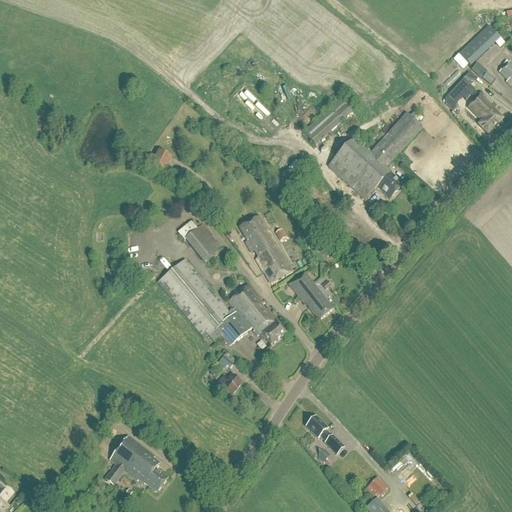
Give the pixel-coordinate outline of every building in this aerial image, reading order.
[(463,25),(453,33),(456,37),(466,29),(463,25)] [(500,49),(504,45),(488,28),(453,61),(463,72),(468,67),(470,69),(496,45),(500,49)] [(442,58),(436,62),(444,73),(449,70),(442,58)] [(481,81),(482,81),(487,74),(477,66),(476,65),(471,72),(481,81)] [(506,70),(500,75),(509,83),(507,85),(511,90),(511,66),(510,65),(510,66),(506,70)] [(438,72),(424,84),(428,90),(442,77),(438,72)] [(496,81),(487,74),(482,81),(491,88),(496,81)] [(454,108),(462,99),(465,102),(470,97),(475,102),(468,110),(482,124),(479,127),(489,136),(503,121),(489,107),(492,105),(482,95),(479,98),(474,93),(475,92),(470,88),(470,87),(463,80),(453,91),(454,91),(446,99),(444,100),(444,105),(452,113),(456,109),(454,108)] [(303,134),(316,148),(355,112),(343,99),(303,134)] [(423,121),(415,114),(410,118),(407,115),(371,155),(355,140),(328,169),(366,202),(377,190),(391,202),(404,187),(390,175),(391,174),(387,170),(423,129),(419,126),(423,121)] [(150,167),(164,175),(169,166),(155,159),(150,167)] [(245,242),(252,255),(254,254),(257,260),(256,261),(271,287),(293,274),(269,234),(268,235),(259,220),(241,231),(247,241),(245,242)] [(203,227),(197,232),(191,225),(178,235),(185,243),(185,242),(204,266),(207,264),(223,251),(209,234),(203,227)] [(167,245),(173,240),(192,263),(198,259),(171,227),(160,236),(167,245)] [(286,241),(281,233),(275,236),(280,244),(286,241)] [(332,242),(340,249),(344,244),(336,237),(332,242)] [(307,246),(325,259),(331,251),(314,238),(307,246)] [(219,266),(225,263),(222,256),(216,259),(219,266)] [(157,285),(192,326),(205,342),(209,338),(214,344),(221,339),(230,350),(253,331),(255,334),(254,335),(258,340),(261,337),(272,349),(288,335),(267,310),(264,312),(261,307),(263,305),(249,288),(229,304),(235,311),(230,315),(205,286),(186,262),(157,285)] [(333,311),(305,275),(296,283),(295,282),(289,287),(304,306),(305,305),(309,310),(308,310),(319,323),(333,311)] [(325,292),(331,288),(328,283),(322,288),(325,292)] [(218,365),(221,367),(228,373),(236,363),(226,356),(218,365)] [(210,376),(215,372),(207,363),(202,368),(210,376)] [(232,398),(242,386),(232,378),(228,383),(224,380),(218,387),(232,398)] [(320,439),(325,445),(324,446),(337,458),(345,450),(333,438),(332,439),(326,433),(328,431),(327,430),(327,429),(325,426),(323,427),(316,419),(312,423),(310,423),(306,427),(307,428),(306,429),(318,441),(320,439)] [(145,439),(151,431),(142,424),(136,432),(145,439)] [(299,434),(298,424),(288,425),(288,435),(294,434),(295,445),(309,444),(309,434),(299,434)] [(157,495),(167,481),(156,472),(160,466),(153,461),(155,460),(128,439),(110,463),(116,468),(105,482),(113,488),(124,473),(143,488),(145,486),(157,495)] [(310,449),(302,455),(311,468),(319,462),(310,449)] [(324,464),(331,456),(325,451),(318,459),(324,464)] [(366,490),(377,501),(388,490),(377,479),(366,490)] [(0,511),(3,511),(8,507),(4,504),(11,494),(7,490),(0,484),(0,511)] [(133,493),(129,491),(124,498),(128,500),(133,493)]
